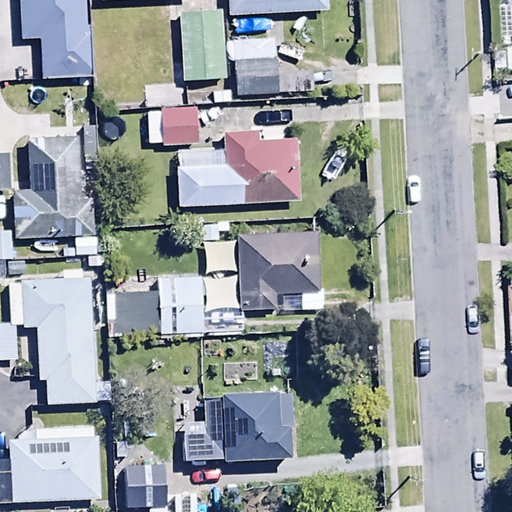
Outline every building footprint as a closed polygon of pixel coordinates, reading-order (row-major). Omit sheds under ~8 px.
[(83,60),(81,0),(11,0),(12,24),(35,23),(37,61),(83,60)] [(221,0),(175,0),(180,66),(225,63),(221,0)] [(225,0),(226,18),(325,13),(324,0),(225,0)] [(230,22),(233,63),(274,61),(272,20),(230,22)] [(160,146),(160,149),(195,146),(192,110),(144,113),(147,146),(160,146)] [(173,168),(175,208),(295,203),(292,140),(254,142),(254,133),(222,134),(223,155),(176,157),(176,168),(173,168)] [(77,202),(74,139),(25,140),(27,192),(10,193),(12,241),(88,237),(86,201),(77,202)] [(313,234),(234,236),(237,313),(272,312),(272,297),(315,296),(313,234)] [(92,408),(88,279),(78,279),(78,272),(59,273),(59,280),(18,282),(18,288),(5,288),(7,329),(0,328),(0,363),(14,363),(13,332),(34,332),(35,385),(42,384),(43,409),(92,408)] [(197,277),(156,278),(157,336),(198,335),(197,277)] [(105,297),(106,324),(148,323),(147,278),(128,278),(129,296),(105,297)] [(204,470),(204,466),(285,463),(285,434),(290,434),(289,396),(218,398),(218,402),(200,403),(201,427),(180,428),(181,467),(189,466),(189,471),(204,470)] [(0,503),(9,503),(9,506),(97,503),(94,442),(91,442),(90,429),(30,432),(30,444),(7,445),(8,464),(0,464),(0,503)] [(349,490),(381,490),(380,467),(349,467),(349,490)] [(383,511),(383,490),(348,491),(348,511),(383,511)]
